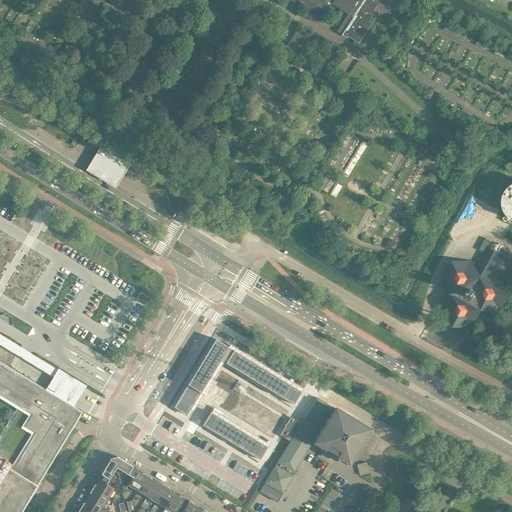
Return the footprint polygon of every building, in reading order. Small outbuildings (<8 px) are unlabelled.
[(297,0),(313,11),(316,6),(319,7),(317,11),(324,15),(332,3),(353,17),(343,32),(348,36),(359,43),(376,17),(371,13),(379,0),(297,0)] [(291,50),(301,56),(308,45),(298,39),(291,50)] [(130,166),(100,148),(86,171),(116,189),(128,168),(130,166)] [(511,184),(511,185),(509,187),(507,188),(507,189),(506,190),(505,192),(505,193),(504,194),(504,195),(503,196),(503,197),(503,199),(503,200),(503,201),(503,203),(503,204),(503,205),(503,206),(504,208),(504,209),(505,210),(505,211),(506,212),(506,213),(507,214),(509,216),(510,217),(511,218),(511,184)] [(442,281),(444,279),(453,294),(445,308),(442,307),(442,312),(445,311),(470,324),(470,329),(475,326),(473,324),(480,310),(481,309),(493,309),(498,309),(498,312),(503,309),(499,307),(499,279),(502,277),(497,274),(497,277),(490,277),(499,261),(504,264),(511,252),(486,238),(479,250),(484,252),(475,269),(472,263),(474,261),(469,259),(469,262),(445,277),(442,275),(442,281)] [(58,370),(0,334),(0,345),(54,378),(58,370)] [(229,346),(216,338),(174,407),(187,415),(229,346)] [(302,391),(233,349),(226,362),(294,404),(302,391)] [(0,511),(19,511),(31,492),(39,480),(72,426),(80,412),(74,408),(60,400),(46,391),(0,362),(0,511)] [(54,378),(46,391),(60,400),(74,408),(87,387),(58,370),(54,378)] [(317,397),(312,393),(299,414),(305,418),(317,397)] [(290,442),(260,491),(277,501),(283,493),(283,492),(285,489),(286,489),(286,488),(285,488),(290,480),(291,481),(291,480),(290,480),(293,476),(293,477),(293,476),(292,475),(295,471),(295,470),(297,466),(298,467),(298,466),(297,466),(303,458),(303,457),(308,449),(309,449),(308,449),(314,438),(316,440),(315,441),(315,442),(316,442),(323,446),(323,447),(332,452),(331,452),(332,452),(340,457),(340,458),(341,458),(341,457),(342,458),(348,462),(348,463),(349,462),(353,454),(354,455),(354,454),(355,453),(359,448),(358,447),(359,446),(359,445),(360,444),(362,444),(363,438),(364,437),(365,437),(364,436),(369,429),(370,429),(369,429),(369,428),(361,424),(362,424),(361,423),(361,424),(353,419),(353,418),(352,418),(344,413),(343,413),(336,409),(336,408),(335,408),(335,409),(335,410),(332,409),(333,408),(333,407),(332,407),(325,403),(326,402),(325,402),(318,398),(318,397),(317,398),(302,422),(290,442)] [(268,447),(211,412),(203,425),(260,459),(268,447)] [(290,417),(280,434),(290,440),(289,441),(290,442),(302,422),(301,422),(300,423),(291,418),(290,417)] [(114,457),(116,467),(120,481),(121,480),(126,472),(133,477),(137,470),(132,467),(133,466),(117,456),(114,457)] [(112,474),(116,467),(114,457),(112,457),(111,457),(101,474),(102,474),(99,479),(106,484),(106,483),(110,485),(115,476),(112,474)] [(357,464),(360,476),(370,474),(367,462),(357,464)] [(143,472),(142,473),(137,470),(133,477),(128,484),(138,490),(147,475),(143,472)] [(151,478),(152,477),(147,475),(138,490),(147,496),(156,481),(151,478)] [(114,488),(110,485),(106,483),(106,484),(99,479),(96,484),(95,483),(92,488),(108,498),(114,488)] [(161,483),(161,484),(156,481),(147,496),(156,502),(166,486),(161,483)] [(170,490),(170,489),(166,486),(156,502),(165,507),(174,493),(170,490)] [(90,492),(91,493),(88,498),(103,507),(108,498),(92,488),(90,492)] [(180,494),(179,496),(174,493),(165,507),(172,511),(175,511),(185,497),(180,494)] [(85,503),(84,502),(81,506),(90,511),(99,511),(103,507),(88,498),(85,503)] [(194,504),(194,503),(189,500),(182,511),(195,511),(198,507),(194,504)]
